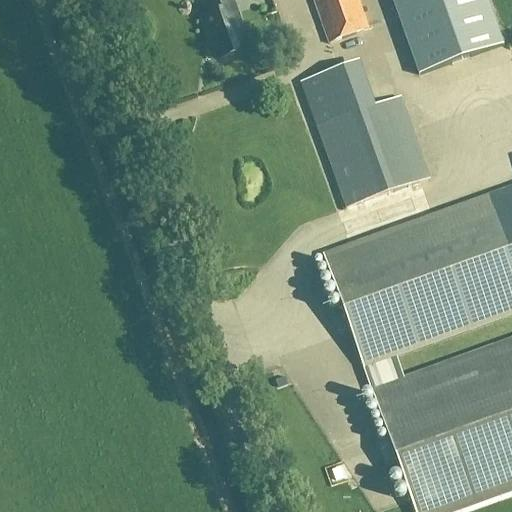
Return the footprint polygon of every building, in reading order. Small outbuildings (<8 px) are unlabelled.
[(203,0),(209,17),(202,20),(207,36),(209,36),(217,61),(247,51),(241,36),(243,35),(231,0),(203,0)] [(312,0),(329,46),(369,32),(357,0),(312,0)] [(392,0),(419,77),(503,47),(485,0),(392,0)] [(375,109),(364,80),(349,85),(343,69),(301,84),(316,128),(346,210),(429,180),(400,99),(375,109)] [(351,237),(433,212),(426,188),(343,213),(351,237)] [(511,191),(322,256),(362,372),(511,320),(511,340),(371,391),(414,511),(454,511),(511,491),(511,191)]
